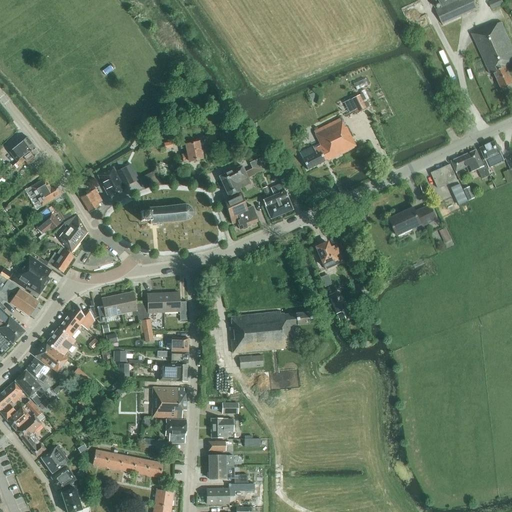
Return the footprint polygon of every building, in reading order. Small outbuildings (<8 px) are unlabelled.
[(431,0),(432,1),(433,0),(438,0),(442,7),(436,10),(442,25),(478,9),(474,0),(431,0)] [(492,9),(501,5),(499,0),(493,0),(489,2),(492,9)] [(511,64),(511,45),(501,22),(492,26),(491,25),(471,34),(490,74),(494,73),(501,89),(503,88),(504,89),(507,87),(507,86),(511,83),(511,80),(508,73),(510,70),(508,66),(511,64)] [(102,71),(105,76),(115,69),(111,64),(102,71)] [(362,100),(359,95),(348,101),(349,103),(350,103),(354,112),(355,114),(366,109),(365,106),(368,105),(364,99),(362,100)] [(344,127),(340,118),(313,131),(319,143),(299,153),(307,170),(327,160),(327,161),(356,147),(346,127),(344,127)] [(229,134),(220,137),(222,144),(231,141),(229,134)] [(16,163),(21,158),(27,152),(35,148),(27,137),(20,143),(8,153),(16,163)] [(190,144),(190,141),(179,143),(180,149),(185,148),(187,154),(182,155),(183,162),(188,161),(188,162),(202,159),(198,142),(190,144)] [(489,167),(504,160),(500,152),(502,150),(500,147),(498,146),(495,141),(480,148),(489,167)] [(32,163),(41,156),(35,148),(27,152),(21,158),(16,163),(12,166),(15,170),(24,160),(27,165),(32,163)] [(468,167),(471,173),(478,169),(482,179),(490,176),(485,165),(483,166),(476,150),(451,161),(456,172),(468,167)] [(241,166),(219,177),(229,198),(240,193),(241,192),(239,189),(242,187),(240,182),(247,178),(255,175),(256,174),(263,171),(263,170),(266,168),(261,157),(249,163),(250,166),(243,169),(241,166)] [(113,168),(97,176),(109,198),(124,190),(123,187),(133,182),(139,179),(131,164),(125,167),(117,172),(116,169),(114,170),(113,168)] [(438,189),(457,180),(450,165),(431,173),(438,189)] [(147,175),(152,185),(160,181),(155,171),(147,175)] [(281,183),(285,191),(291,187),(287,178),(281,181),(281,183)] [(45,179),(30,188),(41,207),(44,205),(64,193),(57,183),(50,187),(49,185),(45,179)] [(285,191),(281,183),(270,188),(273,196),(262,200),(265,207),(270,219),(292,210),(287,197),(285,191)] [(467,201),(460,184),(451,188),(459,205),(467,201)] [(469,200),(474,198),(470,187),(464,190),(469,200)] [(89,213),(99,207),(97,204),(102,201),(95,189),(80,198),(89,213)] [(249,225),(257,222),(252,207),(246,209),(240,193),(224,201),(231,224),(237,222),(239,229),(241,229),(243,229),(246,228),(247,226),(249,225)] [(51,205),(45,208),(46,209),(50,214),(53,212),(55,215),(58,213),(56,211),(55,211),(51,205)] [(193,213),(191,208),(187,205),(184,205),(149,208),(149,212),(141,212),(140,211),(140,212),(141,213),(141,220),(140,221),(141,222),(142,221),(149,221),(149,223),(149,225),(154,224),(158,224),(185,222),(188,220),(192,217),(193,213)] [(437,219),(430,205),(416,212),(414,208),(390,219),(397,236),(423,223),(424,225),(437,219)] [(65,211),(62,207),(56,211),(58,213),(62,221),(75,213),(72,207),(65,211)] [(62,221),(58,213),(55,215),(53,212),(50,214),(46,209),(37,217),(41,222),(37,225),(43,233),(50,228),(52,230),(60,224),(63,221),(62,221)] [(71,253),(87,233),(77,215),(63,223),(66,229),(58,238),(71,253)] [(445,244),(451,241),(445,228),(439,231),(445,244)] [(31,248),(34,245),(27,238),(24,241),(31,248)] [(329,248),(327,243),(315,248),(318,254),(317,255),(317,257),(317,258),(318,259),(319,260),(321,260),(325,270),(343,262),(335,245),(329,248)] [(47,263),(48,263),(62,273),(72,258),(66,251),(65,252),(61,248),(55,257),(51,255),(50,257),(51,257),(48,262),(47,263)] [(51,271),(45,267),(35,260),(28,256),(12,281),(27,291),(28,289),(31,291),(29,294),(37,299),(50,279),(47,278),(51,271)] [(45,267),(48,263),(47,263),(48,262),(44,260),(43,261),(39,259),(37,258),(35,260),(45,267)] [(9,303),(19,289),(0,275),(0,298),(3,301),(9,303)] [(29,320),(40,306),(21,291),(9,305),(29,320)] [(142,318),(141,304),(135,304),(133,292),(117,296),(121,314),(131,312),(132,317),(137,316),(138,321),(142,321),(142,318)] [(163,294),(164,313),(179,312),(179,321),(186,320),(185,302),(179,302),(179,293),(163,294)] [(148,314),(164,313),(163,294),(147,294),(147,304),(141,304),(142,318),(148,317),(148,314)] [(109,317),(121,314),(117,296),(101,299),(103,308),(97,309),(100,322),(109,320),(109,317)] [(0,308),(0,303),(3,301),(0,298),(0,331),(12,344),(24,332),(0,308)] [(343,311),(338,300),(331,303),(336,314),(343,311)] [(82,325),(81,326),(87,331),(94,321),(88,309),(83,316),(76,305),(68,314),(82,325)] [(311,324),(310,312),(283,315),(283,314),(280,314),(280,312),(230,317),(231,327),(229,327),(232,354),(293,347),(291,326),(311,324)] [(343,313),(337,316),(340,322),(346,320),(343,313)] [(71,338),(81,326),(82,325),(68,314),(59,327),(71,338)] [(143,333),(151,332),(149,320),(141,321),(143,333)] [(46,343),(63,356),(75,342),(58,328),(46,343)] [(0,355),(0,356),(12,344),(0,332),(0,355)] [(115,334),(106,336),(108,344),(117,342),(115,334)] [(188,352),(188,338),(171,338),(166,338),(166,343),(171,343),(171,351),(188,352)] [(98,343),(94,339),(89,344),(93,348),(98,343)] [(63,357),(63,356),(46,343),(36,356),(57,373),(67,360),(63,357)] [(105,362),(110,361),(106,350),(101,352),(105,362)] [(126,362),(126,352),(113,351),(113,361),(126,362)] [(187,363),(188,352),(157,351),(157,357),(171,357),(170,363),(187,363)] [(240,369),(263,367),(262,356),(239,358),(240,369)] [(49,369),(35,358),(25,370),(43,384),(47,379),(44,376),(49,369)] [(129,379),(129,364),(118,364),(118,371),(120,371),(120,379),(129,379)] [(187,382),(187,365),(159,364),(159,381),(175,381),(175,382),(187,382)] [(85,387),(91,380),(77,368),(71,376),(85,387)] [(44,385),(40,382),(33,376),(31,377),(25,370),(14,382),(28,398),(40,388),(44,392),(50,387),(46,383),(44,385)] [(13,404),(20,398),(23,396),(21,392),(22,391),(14,382),(0,393),(0,410),(10,401),(13,404)] [(116,398),(123,392),(119,388),(112,394),(116,398)] [(186,411),(186,392),(183,392),(184,389),(152,388),(152,417),(181,418),(182,411),(186,411)] [(35,396),(31,399),(38,407),(42,403),(35,396)] [(28,409),(33,405),(30,401),(25,405),(28,409)] [(237,412),(237,402),(221,402),(221,412),(237,412)] [(0,412),(6,420),(15,412),(9,405),(0,411),(0,412)] [(36,418),(41,414),(33,405),(28,409),(36,418)] [(15,430),(30,417),(21,408),(6,420),(15,430)] [(41,425),(36,418),(33,415),(15,431),(23,440),(22,441),(29,449),(39,442),(32,433),(41,425)] [(210,419),(211,439),(227,438),(227,431),(233,431),(232,419),(227,420),(227,419),(210,419)] [(184,443),(185,435),(185,420),(166,420),(165,436),(169,436),(168,443),(184,443)] [(244,448),(252,448),(252,440),(244,440),(244,448)] [(155,450),(156,442),(145,441),(144,449),(155,450)] [(223,451),(225,451),(225,441),(208,442),(208,451),(212,451),(223,451)] [(39,442),(29,449),(36,458),(45,450),(39,442)] [(80,453),(86,449),(83,445),(77,449),(80,453)] [(62,452),(57,446),(40,458),(51,474),(66,463),(67,464),(69,462),(64,456),(65,456),(64,455),(66,455),(63,451),(62,452)] [(92,465),(106,468),(109,453),(95,450),(92,465)] [(208,467),(225,467),(233,467),(233,455),(223,456),(223,451),(212,451),(212,456),(208,456),(208,467)] [(109,453),(106,468),(119,470),(122,456),(109,453)] [(122,456),(119,470),(133,473),(136,458),(122,456)] [(146,475),(149,461),(136,458),(133,473),(146,475)] [(149,461),(146,475),(160,478),(163,464),(149,461)] [(234,484),(247,484),(247,475),(231,475),(231,472),(225,472),(225,467),(208,467),(208,479),(234,478),(234,484)] [(60,491),(74,481),(65,468),(60,471),(51,477),(60,491)] [(75,488),(61,493),(66,511),(74,511),(75,511),(88,508),(88,505),(81,507),(75,488)] [(206,490),(206,504),(228,504),(228,496),(232,496),(232,490),(228,490),(228,489),(206,490)] [(154,505),(171,507),(173,492),(156,490),(154,505)]
